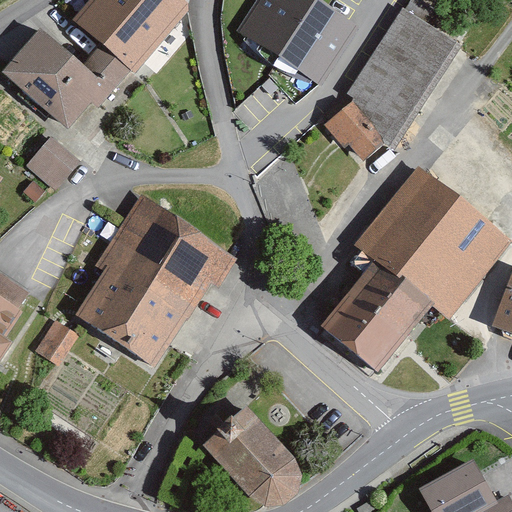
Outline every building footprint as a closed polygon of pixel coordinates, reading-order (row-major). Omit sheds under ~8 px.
[(87,64),(41,24),(0,71),(0,74),(71,136),(133,65),(151,81),(191,36),(191,8),(181,0),(96,0),(83,15),(110,38),(87,64)] [(341,8),(327,0),(259,0),(244,27),(307,65),(341,8)] [(355,102),(325,125),(342,146),(349,141),(366,164),(389,146),(355,102)] [(56,188),(80,160),(51,134),(26,161),(56,188)] [(511,252),(511,237),(419,167),(362,241),(384,259),(325,328),(379,373),(433,308),(452,324),(511,252)] [(103,272),(75,312),(157,368),(234,258),(145,196),(96,265),(103,272)] [(511,281),(495,325),(511,331),(511,281)] [(0,294),(0,344),(23,309),(0,294)] [(58,318),(38,349),(61,364),(82,333),(58,318)] [(295,459),(244,405),(203,443),(251,499),(266,510),(283,509),(296,497),(305,479),(295,459)] [(420,484),(435,511),(477,511),(499,500),(474,454),(420,484)]
